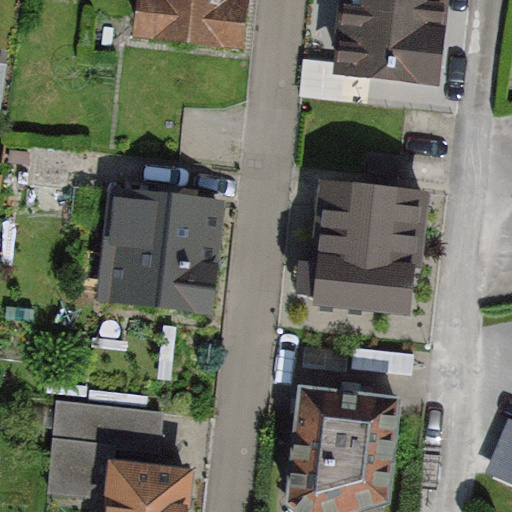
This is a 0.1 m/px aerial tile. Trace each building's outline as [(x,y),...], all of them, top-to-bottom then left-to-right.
[(241,0),(148,0),(143,42),(234,54),(241,0)] [(439,0),(347,0),(338,76),(429,87),(439,0)] [(418,206),(316,193),(302,303),(404,316),(418,206)] [(210,210),(128,199),(114,306),(196,316),(210,210)] [(386,511),(398,414),(297,402),(284,507),(324,511),(386,511)] [(168,416),(75,406),(66,491),(85,493),(83,511),(188,511),(192,480),(161,473),(168,416)] [(511,446),(500,476),(511,481),(511,446)]
